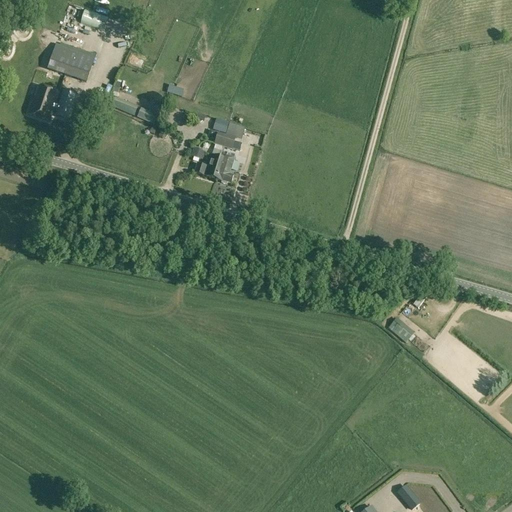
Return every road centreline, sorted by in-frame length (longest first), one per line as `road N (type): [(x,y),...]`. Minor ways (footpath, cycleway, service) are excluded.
road 1 (tertiary): [(511,296),(0,142)]
road 2 (track): [(344,246),(410,0)]
